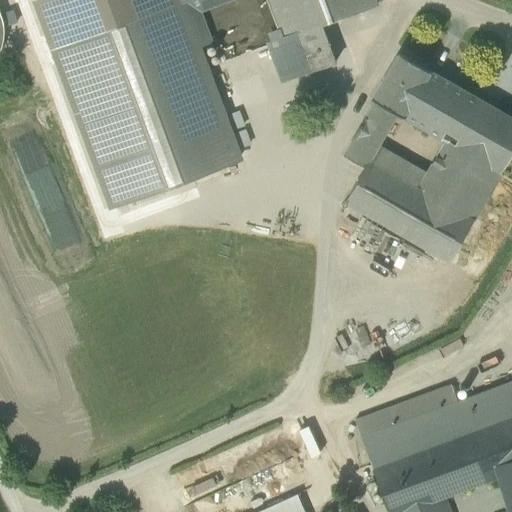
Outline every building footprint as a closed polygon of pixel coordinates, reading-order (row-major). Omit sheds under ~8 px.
[(56,48),(180,2),(179,0),(42,0),(39,1),(56,48)] [(194,0),(181,5),(198,51),(216,45),(205,13),(241,0),(194,0)] [(290,57),(297,76),(336,62),(322,24),(377,4),(375,0),(269,0),(283,37),(290,57)] [(56,48),(115,206),(239,161),(198,51),(181,5),(180,2),(56,48)] [(269,42),(276,62),(290,57),(283,37),(269,42)] [(398,114),(404,118),(431,71),(400,53),(373,99),(376,101),(398,114)] [(297,76),(290,57),(276,62),(283,81),(297,76)] [(427,172),(418,188),(474,220),(511,155),(511,117),(431,71),(404,118),(446,142),(427,172)] [(376,101),(364,121),(386,134),(398,114),(376,101)] [(380,145),(386,134),(364,121),(357,134),(379,147),(380,145)] [(370,161),(379,147),(357,134),(344,155),(365,167),(369,161),(370,161)] [(418,188),(427,172),(380,145),(379,147),(370,161),(418,188)] [(450,262),(474,220),(418,188),(370,161),(369,161),(365,167),(345,202),(450,262)] [(511,381),(458,402),(470,434),(511,418),(511,381)] [(452,441),(470,434),(458,402),(452,385),(355,421),(373,470),(452,441)] [(511,418),(470,434),(452,441),(469,488),(494,479),(500,477),(496,465),(511,459),(511,418)] [(388,511),(450,511),(445,497),(469,488),(452,441),(373,470),(388,511)] [(511,511),(511,459),(496,465),(500,477),(511,511)] [(258,511),(305,511),(300,493),(258,511)]
